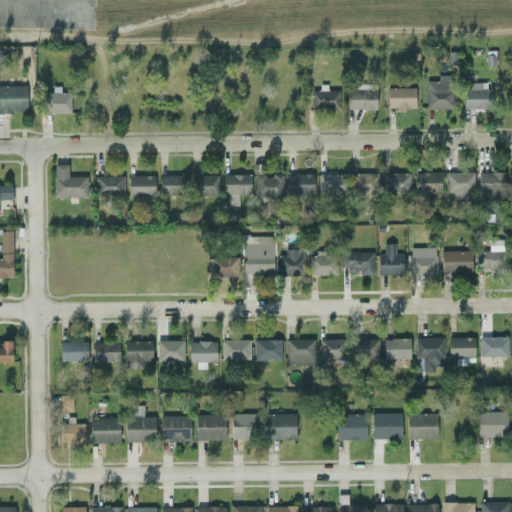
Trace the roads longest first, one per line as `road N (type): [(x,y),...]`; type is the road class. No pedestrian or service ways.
road 1 (residential): [(511,469),(0,476)]
road 2 (residential): [(511,140),(0,146)]
road 3 (residential): [(511,305),(0,310)]
road 4 (residential): [(38,146),(40,511)]
